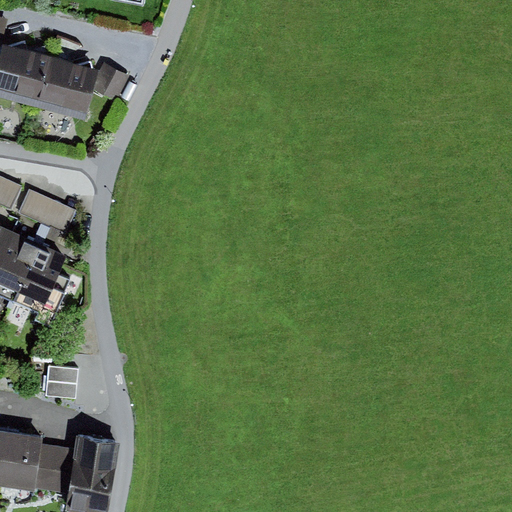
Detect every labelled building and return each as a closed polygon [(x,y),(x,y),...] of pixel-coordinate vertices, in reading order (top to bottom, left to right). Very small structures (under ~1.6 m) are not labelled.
[(23,43),(2,45),(0,51),(0,94),(39,104),(53,57),(27,50),(23,43)] [(80,64),(53,57),(39,104),(85,117),(98,71),(97,61),(80,64)] [(130,77),(111,67),(97,93),(117,104),(130,77)] [(22,185),(0,176),(0,204),(12,209),(22,185)] [(76,210),(27,190),(17,212),(66,233),(76,210)] [(0,268),(18,230),(0,221),(0,268)] [(46,243),(18,230),(1,266),(0,268),(0,280),(24,291),(46,243)] [(67,252),(46,243),(24,291),(44,300),(35,320),(51,327),(73,280),(58,273),(67,252)] [(79,367),(48,364),(45,395),(76,398),(79,367)] [(0,478),(8,428),(0,427),(0,478)] [(44,434),(8,428),(0,478),(0,484),(68,495),(76,448),(43,443),(44,434)] [(78,432),(76,448),(68,495),(66,507),(97,511),(107,511),(119,439),(78,432)]
